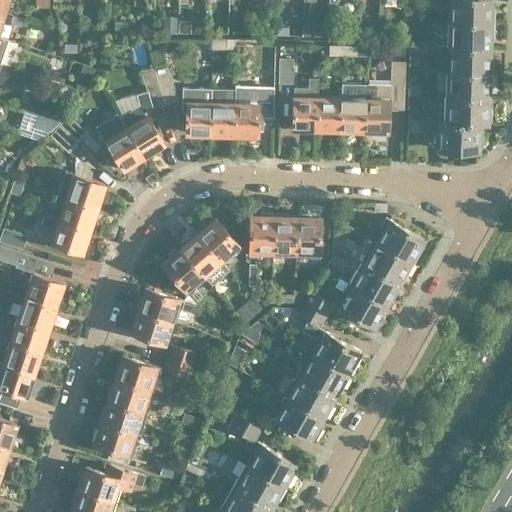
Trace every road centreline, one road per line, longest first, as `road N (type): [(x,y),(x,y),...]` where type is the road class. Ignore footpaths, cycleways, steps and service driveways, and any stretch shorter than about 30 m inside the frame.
road 1 (residential): [(37,511),(126,252),(146,217),(175,192),(214,178),(399,182),(496,194)]
road 2 (residential): [(496,194),(314,511)]
